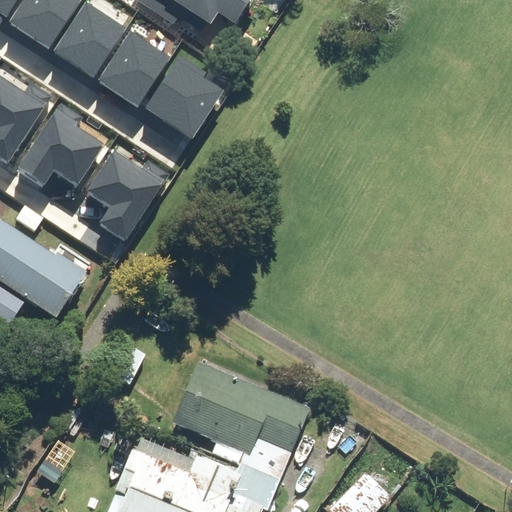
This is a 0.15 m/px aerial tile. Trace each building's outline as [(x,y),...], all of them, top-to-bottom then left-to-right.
[(0,0),(0,14),(6,18),(18,0),(0,0)] [(75,0),(26,0),(9,25),(45,50),(78,2),(75,0)] [(170,0),(214,28),(222,16),(240,27),(257,0),(170,0)] [(84,5),(51,53),(88,78),(121,30),(84,5)] [(130,36),(97,84),(134,108),(167,60),(130,36)] [(148,112),(194,142),(223,98),(204,86),(209,79),(182,61),(148,112)] [(0,77),(0,157),(8,162),(48,99),(26,85),(22,92),(0,77)] [(61,176),(77,186),(103,146),(75,128),(79,121),(57,108),(17,171),(41,186),(52,170),(61,176)] [(115,153),(89,194),(114,210),(104,226),(128,241),(169,178),(147,164),(142,171),(115,153)] [(60,256),(4,220),(0,226),(0,278),(60,318),(90,272),(61,253),(60,256)] [(0,285),(0,317),(12,326),(26,303),(0,285)] [(153,350),(129,339),(108,383),(132,394),(153,350)] [(270,511),(314,408),(201,361),(175,423),(220,442),(212,461),(201,456),(194,473),(137,449),(110,511),(263,511),(265,510),(270,511)] [(379,511),(394,497),(369,473),(334,510),(335,511),(379,511)]
